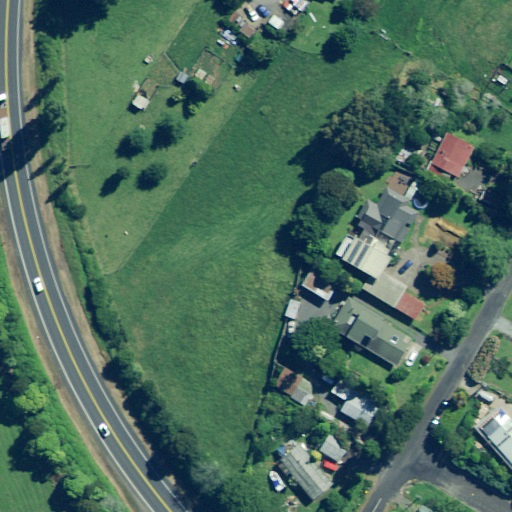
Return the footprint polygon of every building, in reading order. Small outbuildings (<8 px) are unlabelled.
[(242,18),(234,11),(225,21),(233,28),(242,18)] [(291,22),(285,15),(276,24),(282,31),(291,22)] [(257,33),(247,24),(240,33),(249,41),(257,33)] [(243,41),(228,30),(222,39),(236,50),(243,41)] [(151,102),(139,95),(132,106),(144,114),(151,102)] [(475,148),(447,134),(432,165),(460,179),(475,148)] [(380,281),(384,274),(384,273),(393,257),(388,255),(396,241),(402,245),(420,214),(408,207),(421,184),(415,181),(405,198),(388,188),(378,206),(368,200),(354,224),(365,230),(360,239),(350,232),(336,256),(371,276),(380,281)] [(337,285),(312,270),(302,287),(327,302),(337,285)] [(380,281),(371,276),(363,290),(417,321),(427,305),(405,292),(408,287),(384,274),(380,281)] [(301,305),(292,301),(286,317),(295,320),(301,305)] [(413,340),(348,301),(331,329),(397,368),(413,340)] [(318,388),(286,369),(275,387),(307,406),(318,388)] [(382,405),(340,380),(332,393),(347,402),(341,412),(368,428),(382,405)] [(511,423),(494,403),(474,420),(511,463),(511,423)] [(350,445),(333,433),(321,451),(338,463),(350,445)] [(299,446),(297,448),(289,440),(276,451),(284,460),(277,466),(297,486),(299,484),(314,501),(334,482),(299,446)]
